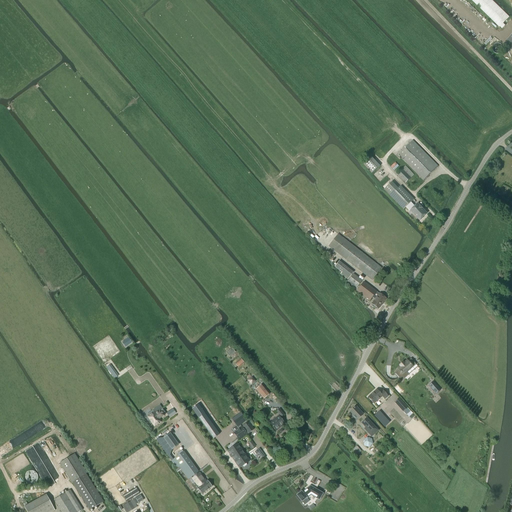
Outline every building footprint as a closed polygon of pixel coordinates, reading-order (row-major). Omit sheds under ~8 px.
[(503,24),(509,17),(491,0),(472,0),(502,29),(505,26),(503,24)] [(503,45),(503,44),(503,43),(503,42),(502,41),(501,40),(500,39),(499,38),(498,38),(497,38),(495,38),(494,38),(493,39),(492,40),(491,41),(491,42),(490,43),(490,44),(490,46),(490,47),(492,49),(492,50),(494,50),(496,51),(497,51),(499,51),(500,50),(501,49),(502,48),(502,47),(503,46),(503,45)] [(423,180),(437,166),(412,141),(398,155),(423,180)] [(372,173),(380,166),(372,157),(364,165),(372,173)] [(406,183),(414,175),(405,166),(402,169),(402,170),(398,175),(406,183)] [(415,206),(411,203),(414,200),(401,186),(397,189),(391,183),(384,189),(403,210),(405,208),(409,212),(410,211),(419,221),(427,213),(417,204),(415,206)] [(381,268),(338,234),(328,246),(332,250),(371,280),(381,268)] [(338,262),(334,267),(341,273),(340,274),(347,280),(353,273),(338,262)] [(356,288),(362,281),(353,274),(347,282),(356,288)] [(363,282),(356,291),(369,301),(372,297),(375,299),(371,304),(373,305),(372,306),(372,307),(375,309),(377,309),(377,308),(378,309),(385,299),(379,294),(376,292),(363,282)] [(132,343),(128,338),(122,343),(125,347),(132,343)] [(229,357),(235,352),(232,348),(226,353),(229,357)] [(238,368),(243,363),(240,359),(235,364),(238,368)] [(397,370),(394,373),(395,374),(399,378),(402,381),(409,375),(406,371),(412,367),(416,365),(411,359),(407,361),(407,360),(404,363),(403,362),(400,364),(399,366),(400,366),(397,369),(398,370),(397,370)] [(109,365),(106,367),(114,379),(117,377),(109,365)] [(433,382),(428,386),(436,394),(440,390),(433,382)] [(269,394),(261,385),(256,389),(263,399),(269,394)] [(384,399),(387,396),(383,391),(380,394),(376,390),(368,397),(374,404),(382,397),(384,399)] [(399,399),(394,403),(402,412),(405,415),(410,411),(407,408),(399,399)] [(363,414),(356,406),(350,412),(353,415),(352,416),(356,421),(363,414)] [(173,409),(166,414),(169,418),(176,413),(173,409)] [(154,413),(153,413),(152,411),(147,415),(148,417),(148,418),(146,419),(150,424),(152,423),(154,426),(161,422),(159,419),(163,416),(162,414),(164,412),(162,410),(160,411),(155,414),(154,413)] [(213,439),(219,435),(204,414),(198,418),(213,439)] [(280,427),(284,424),(277,416),(269,424),(274,430),(280,426),(280,427)] [(237,427),(243,423),(239,417),(233,421),(237,427)] [(370,433),(376,427),(369,420),(363,425),(370,433)] [(248,422),(243,426),(248,434),(254,430),(248,422)] [(238,440),(247,434),(241,426),(233,432),(238,440)] [(350,433),(357,441),(365,433),(358,426),(350,433)] [(240,455),(244,453),(238,444),(227,451),(235,462),(237,461),(236,460),(241,456),(240,455)] [(355,457),(361,451),(357,446),(352,451),(351,450),(350,452),(354,456),(355,457)] [(183,452),(179,455),(178,455),(184,463),(189,460),(183,452)] [(249,461),(244,453),(240,455),(241,456),(236,460),(237,461),(235,462),(239,468),(243,466),(243,467),(244,467),(246,465),(247,464),(246,464),(249,461)] [(72,482),(86,504),(90,510),(100,504),(103,502),(86,474),(86,473),(74,454),(60,463),(72,482)] [(184,463),(178,455),(174,459),(171,461),(176,468),(179,466),(179,467),(184,463)] [(198,472),(189,460),(184,463),(179,467),(188,479),(198,472)] [(206,481),(199,472),(191,479),(194,483),(191,486),(195,490),(197,489),(197,488),(206,481)] [(197,488),(197,489),(202,494),(212,487),(207,480),(206,481),(197,488)] [(312,490),(310,487),(302,493),(301,492),(297,495),(302,501),(306,498),(307,499),(311,495),(319,500),(322,494),(314,488),(312,490)] [(79,511),(83,510),(79,504),(70,490),(54,500),(61,511),(79,511)] [(52,511),(55,510),(51,504),(46,495),(24,507),(26,511),(52,511)] [(128,511),(137,507),(133,500),(123,507),(125,511),(128,511)]
